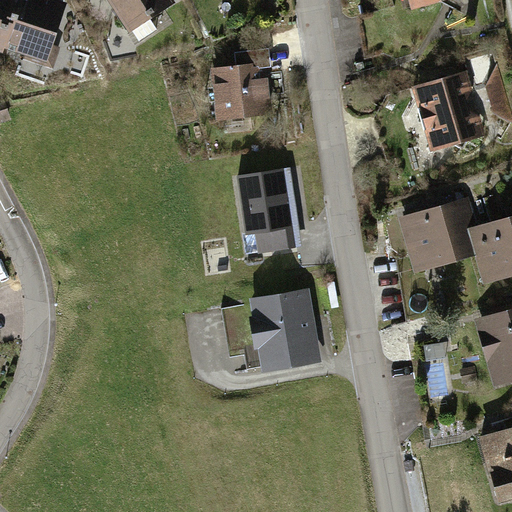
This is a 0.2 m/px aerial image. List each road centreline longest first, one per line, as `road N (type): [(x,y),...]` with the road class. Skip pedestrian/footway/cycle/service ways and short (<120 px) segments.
road 1 (residential): [(395,511),(311,0)]
road 2 (residential): [(0,206),(36,289),(38,328),(33,363),(0,433)]
